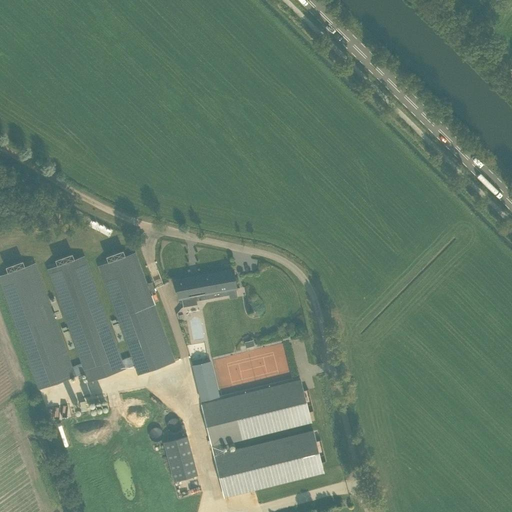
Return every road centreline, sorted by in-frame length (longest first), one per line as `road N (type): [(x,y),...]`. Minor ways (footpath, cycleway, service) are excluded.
road 1 (unclassified): [(368,511),(318,311),(300,275),(267,254),(132,221)]
road 2 (primary): [(511,201),(307,0)]
road 3 (track): [(0,147),(132,221)]
